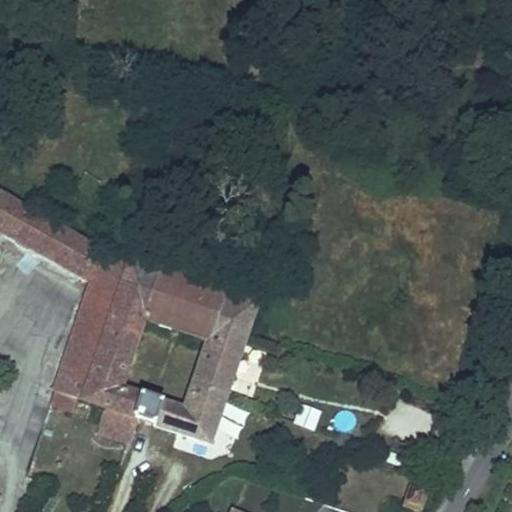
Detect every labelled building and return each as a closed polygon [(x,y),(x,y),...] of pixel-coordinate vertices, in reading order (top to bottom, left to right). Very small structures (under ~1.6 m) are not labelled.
[(0,233),(1,234),(17,204),(0,193),(0,233)] [(17,204),(1,234),(89,283),(105,253),(17,204)] [(353,269),(368,275),(381,243),(367,237),(353,269)] [(209,345),(226,295),(159,272),(158,274),(130,265),(129,266),(104,257),(97,276),(126,286),(94,380),(120,389),(142,323),(209,345)] [(126,286),(97,276),(64,370),(94,380),(126,286)] [(324,300),(347,308),(351,296),(355,286),(332,277),(329,284),(324,300)] [(226,295),(209,345),(186,412),(179,434),(214,446),(261,307),(226,295)] [(137,420),(145,397),(120,389),(94,380),(64,370),(56,393),(106,410),(97,435),(128,445),(137,420)] [(311,388),(328,394),(334,378),(318,371),(311,388)] [(179,434),(186,412),(145,397),(137,420),(179,434)] [(293,423),(314,431),(322,411),(301,403),(293,423)] [(404,508),(415,511),(423,511),(429,493),(411,487),(404,508)]
